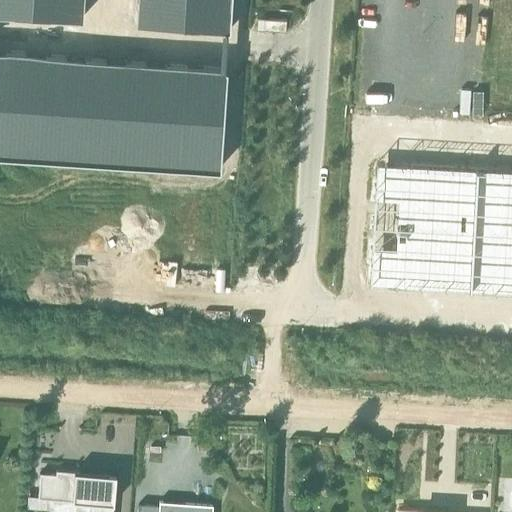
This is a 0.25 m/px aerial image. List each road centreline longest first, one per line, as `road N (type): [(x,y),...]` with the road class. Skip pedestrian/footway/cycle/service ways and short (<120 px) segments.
road 1 (unclassified): [(511,420),(0,386)]
road 2 (unclassified): [(303,305),(323,0)]
